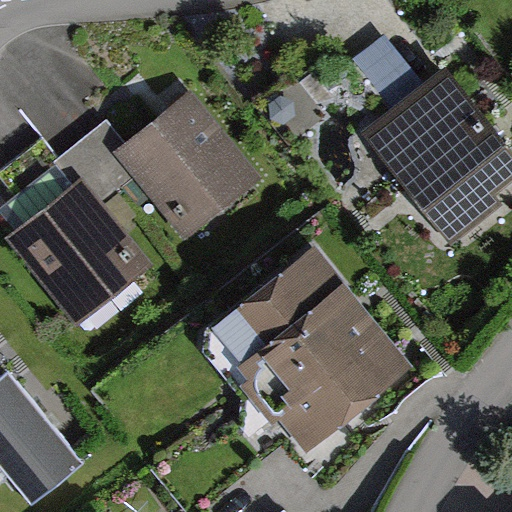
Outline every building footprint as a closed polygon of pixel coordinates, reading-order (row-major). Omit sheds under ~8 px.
[(390,29),(357,49),(379,85),(412,65),(390,29)] [(511,174),(511,138),(448,58),(362,127),(452,240),(505,198),(496,187),(511,174)] [(264,93),(297,133),(328,107),(295,67),(264,93)] [(260,181),(190,97),(117,157),(187,241),(260,181)] [(151,272),(80,181),(3,241),(74,331),(151,272)] [(308,448),(417,367),(322,241),(213,323),(308,448)] [(0,376),(0,475),(7,469),(31,498),(77,461),(5,372),(0,376)]
